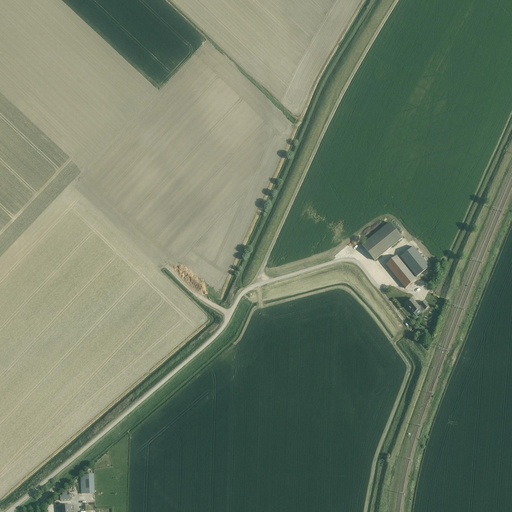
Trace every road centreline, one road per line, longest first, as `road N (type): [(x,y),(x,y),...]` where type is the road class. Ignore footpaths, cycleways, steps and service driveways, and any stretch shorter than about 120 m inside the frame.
road 1 (unclassified): [(8,511),(188,359),(240,294),(343,259)]
road 2 (track): [(265,282),(262,266),(342,88),(396,0)]
